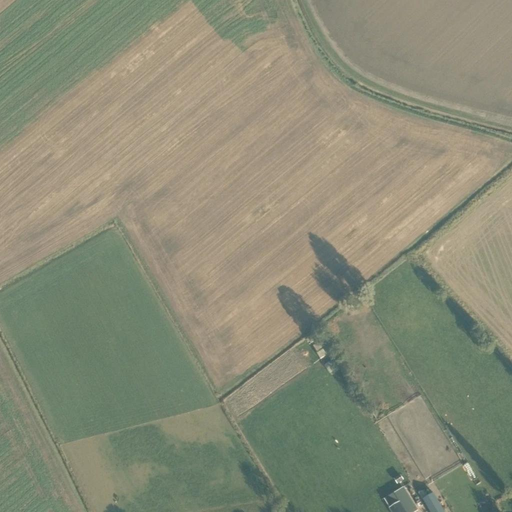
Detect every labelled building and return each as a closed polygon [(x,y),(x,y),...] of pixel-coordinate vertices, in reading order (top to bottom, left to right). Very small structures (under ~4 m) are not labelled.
[(398,485),(404,480),(400,475),(394,479),(398,485)] [(400,502),(406,511),(416,511),(418,511),(406,492),(403,487),(399,490),(394,493),(400,502)] [(384,499),(390,509),(400,502),(394,493),(384,499)] [(444,511),(434,493),(423,500),(430,511),(444,511)] [(390,509),(392,511),(406,511),(400,502),(390,509)]
